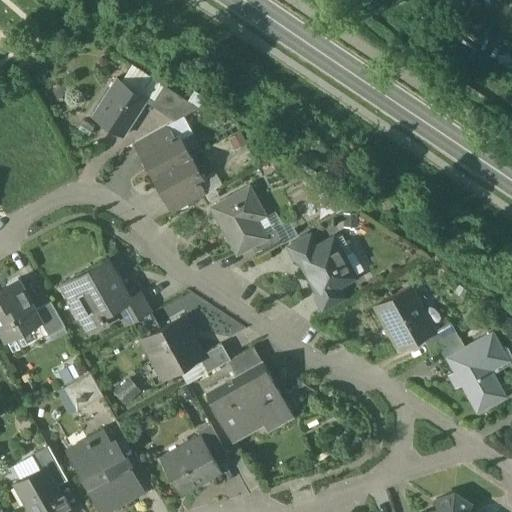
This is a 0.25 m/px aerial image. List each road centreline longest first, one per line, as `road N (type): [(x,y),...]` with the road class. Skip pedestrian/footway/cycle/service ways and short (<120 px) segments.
road 1 (residential): [(433,433),(163,258),(140,223),(86,189),(5,228),(0,242)]
road 2 (primary): [(511,187),(238,0)]
road 3 (residential): [(257,511),(386,476),(433,433)]
